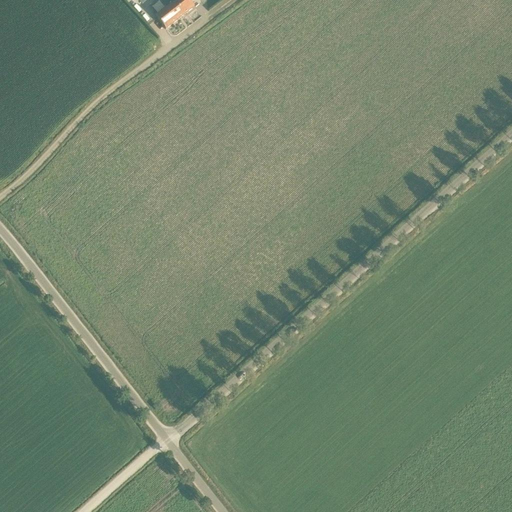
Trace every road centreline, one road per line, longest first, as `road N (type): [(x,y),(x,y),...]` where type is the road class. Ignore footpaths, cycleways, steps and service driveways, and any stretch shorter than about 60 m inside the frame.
road 1 (unclassified): [(166,440),(511,132)]
road 2 (unclassified): [(166,440),(0,219)]
road 3 (unknown): [(0,203),(96,104),(172,47)]
